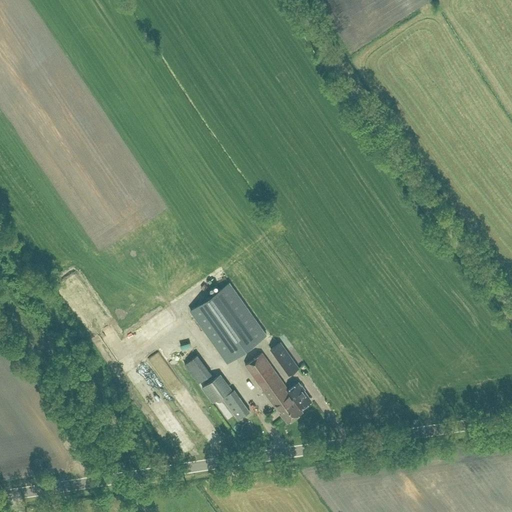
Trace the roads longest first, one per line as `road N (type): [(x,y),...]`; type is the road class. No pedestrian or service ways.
road 1 (unclassified): [(0,495),(511,416)]
road 2 (unclassified): [(511,303),(402,165),(288,0)]
